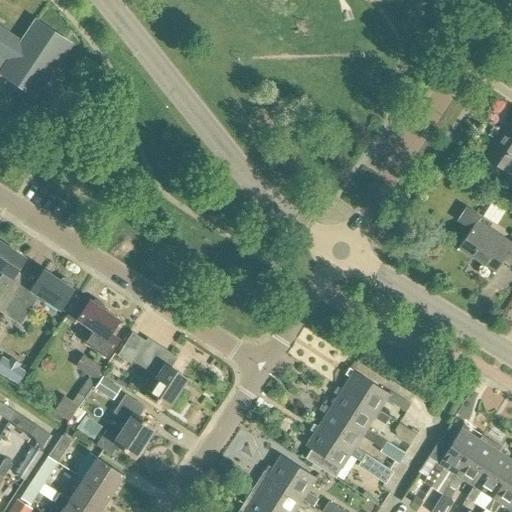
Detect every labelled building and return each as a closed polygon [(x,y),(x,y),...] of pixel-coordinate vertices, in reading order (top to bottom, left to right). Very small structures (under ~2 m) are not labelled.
[(20,42),(0,29),(0,74),(34,97),(69,43),(34,21),(20,42)] [(30,116),(29,118),(49,131),(51,129),(60,114),(40,101),(30,116)] [(511,115),(483,160),(511,178),(511,115)] [(511,243),(511,244),(476,221),(479,216),(466,207),(457,221),(470,230),(456,252),(493,276),(502,262),(511,268),(511,243)] [(0,308),(4,311),(24,279),(16,274),(25,260),(0,243),(0,271),(3,274),(0,278),(0,308)] [(24,279),(4,311),(21,322),(38,297),(59,311),(73,290),(71,289),(72,287),(72,284),(64,279),(61,280),(59,282),(43,271),(34,285),(24,279)] [(104,305),(97,300),(94,301),(93,303),(90,301),(80,316),(71,310),(65,319),(74,325),(76,321),(78,322),(79,321),(92,330),(84,343),(106,357),(118,339),(111,333),(119,321),(103,310),(104,308),(104,305)] [(145,342),(133,333),(117,356),(130,365),(133,361),(156,376),(145,393),(167,408),(186,379),(170,368),(177,358),(148,338),(145,342)] [(83,355),(75,366),(89,376),(95,380),(100,373),(103,368),(83,355)] [(377,415),(378,413),(386,401),(405,413),(410,405),(390,392),(388,395),(349,370),(336,390),(377,415)] [(93,387),(112,399),(119,388),(100,376),(93,387)] [(388,419),(378,413),(377,415),(336,390),(324,408),(365,433),(367,431),(374,419),(384,426),(388,419)] [(134,458),(154,429),(137,418),(144,408),(125,395),(113,413),(127,422),(116,438),(106,431),(95,447),(110,457),(117,447),(134,458)] [(55,411),(54,412),(67,421),(67,420),(71,414),(76,407),(77,406),(71,402),(64,397),(63,398),(55,411)] [(0,415),(8,421),(14,412),(0,402),(0,415)] [(386,443),(367,431),(365,433),(324,408),(313,426),(353,452),(354,449),(362,438),(381,450),(386,443)] [(14,412),(8,421),(46,445),(52,436),(14,412)] [(94,443),(103,430),(84,418),(76,431),(94,443)] [(443,467),(455,475),(456,476),(481,438),(468,430),(470,427),(464,424),(449,448),(439,442),(429,458),(436,462),(427,475),(423,483),(430,487),(443,467)] [(365,456),(354,449),(353,452),(313,426),(300,445),(309,451),(306,457),(337,476),(349,457),(360,464),(357,469),(385,486),(393,473),(365,456)] [(476,488),(501,447),(482,435),(481,438),(456,476),(455,475),(448,486),(454,490),(462,479),(473,486),(476,488)] [(48,456),(58,463),(71,443),(62,436),(48,456)] [(404,454),(386,443),(381,450),(379,453),(397,465),(404,454)] [(480,491),(491,498),(494,499),(511,470),(511,457),(505,454),(507,451),(501,447),(476,488),(473,486),(466,496),(474,501),(480,491)] [(15,475),(25,481),(41,455),(31,449),(15,475)] [(303,500),(302,501),(313,508),(317,501),(307,494),(316,480),(275,454),(263,473),(303,500)] [(34,478),(44,484),(58,463),(48,456),(34,478)] [(82,478),(109,496),(123,476),(95,457),(82,478)] [(0,479),(10,464),(2,459),(0,462),(0,479)] [(511,470),(494,499),(491,498),(485,508),(490,511),(492,511),(499,502),(510,510),(511,510),(511,470)] [(295,511),(302,501),(303,500),(263,473),(251,492),(282,511),(295,511)] [(30,506),(44,484),(34,478),(20,499),(30,506)] [(86,511),(99,511),(109,496),(82,478),(67,500),(86,511)] [(363,491),(360,495),(374,504),(376,500),(363,491)] [(282,511),(251,492),(239,511),(241,511),(282,511)] [(442,495),(430,511),(445,511),(453,501),(442,495)] [(417,511),(422,504),(414,499),(409,507),(417,511)] [(30,511),(32,510),(17,500),(8,511),(30,511)] [(86,511),(67,500),(59,511),(86,511)] [(321,511),(345,511),(328,501),(321,511)]
